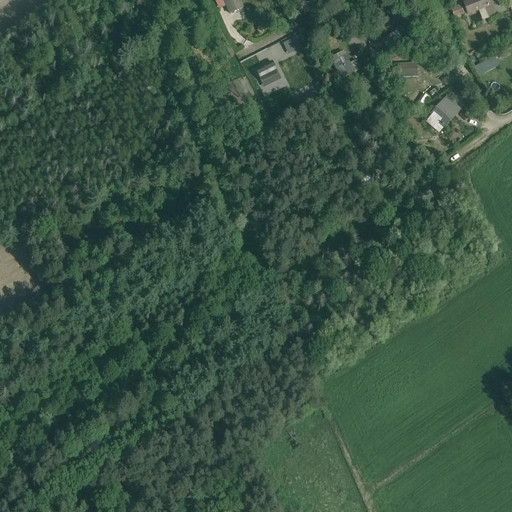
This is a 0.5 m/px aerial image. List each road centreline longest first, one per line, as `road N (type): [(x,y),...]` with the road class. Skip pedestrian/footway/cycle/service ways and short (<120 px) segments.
road 1 (residential): [(511,115),(495,127),(425,0)]
road 2 (residential): [(347,0),(239,55)]
